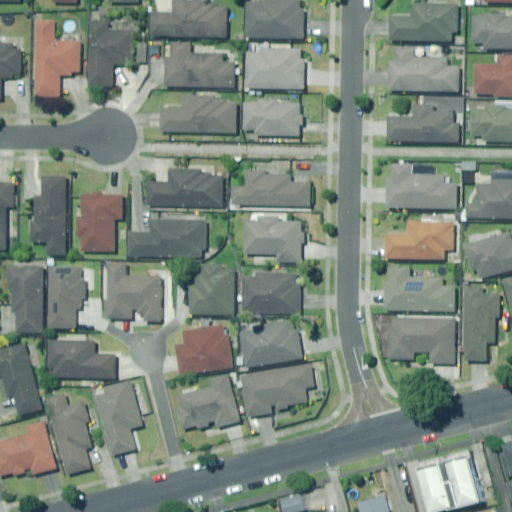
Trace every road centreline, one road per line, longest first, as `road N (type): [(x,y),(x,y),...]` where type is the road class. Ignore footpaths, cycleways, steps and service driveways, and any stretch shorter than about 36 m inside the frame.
road 1 (residential): [(378,435),(346,296),(357,0)]
road 2 (residential): [(180,487),(378,435)]
road 3 (residential): [(143,344),(180,487)]
road 4 (residential): [(378,435),(511,400)]
